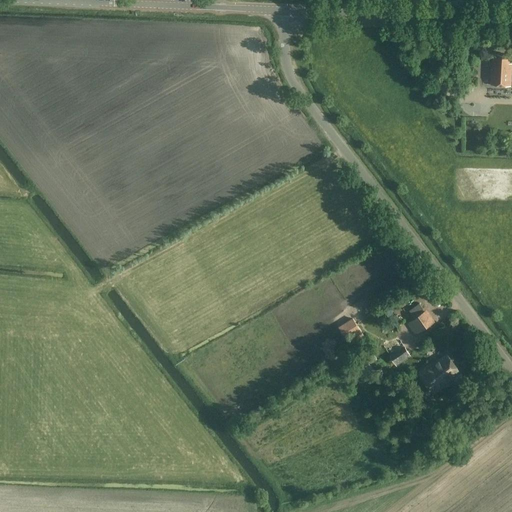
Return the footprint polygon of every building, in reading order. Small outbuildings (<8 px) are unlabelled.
[(508,63),(509,55),(493,54),(492,69),(491,69),(490,85),(510,86),(511,63),(508,63)] [(416,334),(435,321),(427,309),(408,322),(416,334)] [(411,356),(404,346),(390,357),(397,366),(411,356)] [(431,365),(430,363),(418,372),(433,393),(452,379),(451,378),(459,372),(446,354),(431,365)] [(372,369),(367,359),(353,367),(357,374),(359,373),(360,376),(372,369)]
